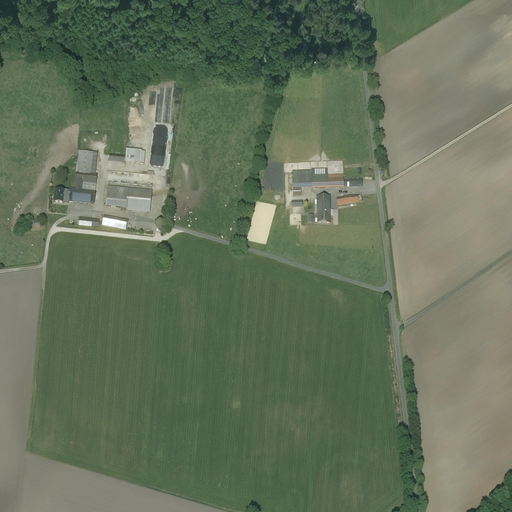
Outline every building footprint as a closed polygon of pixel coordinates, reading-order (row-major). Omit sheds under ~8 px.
[(165,119),(165,97),(150,97),(149,118),(165,119)] [(92,153),(79,152),(77,174),(90,175),(92,153)] [(327,170),(311,171),(311,172),(292,173),(292,189),(362,187),(362,181),(343,181),(343,176),(327,176),(327,170)] [(77,174),(76,174),(76,182),(75,190),(82,190),(83,183),(96,184),(97,176),(90,175),(77,174)] [(128,189),(108,187),(106,206),(126,208),(128,189)] [(75,190),(70,189),(69,193),(68,201),(68,202),(94,205),(95,192),(82,190),(75,190)] [(151,191),(128,189),(126,208),(125,210),(149,212),(151,191)] [(65,191),(55,190),(54,203),(63,204),(64,201),(68,201),(69,193),(64,193),(65,191)] [(360,195),(336,200),(337,206),(361,201),(360,195)] [(330,223),(329,198),(317,198),(317,223),(330,223)] [(147,225),(103,217),(102,225),(145,233),(147,225)] [(78,226),(93,227),(93,219),(78,218),(78,226)]
